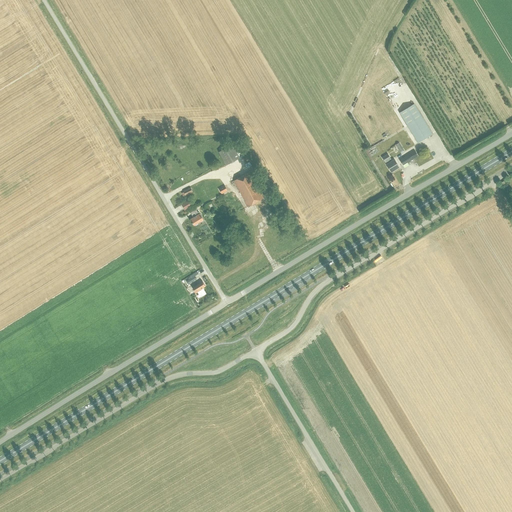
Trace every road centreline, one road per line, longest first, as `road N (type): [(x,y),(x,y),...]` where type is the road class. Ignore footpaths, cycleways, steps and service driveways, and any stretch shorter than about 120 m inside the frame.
road 1 (primary): [(0,461),(511,151)]
road 2 (unclassified): [(226,303),(43,0)]
road 3 (unclassified): [(226,303),(511,133)]
road 4 (unclassified): [(255,350),(293,326),(324,283),(511,170)]
road 5 (unclassified): [(0,479),(161,381),(217,372),(255,350)]
road 6 (unclassified): [(0,442),(226,303)]
road 7 (unclassified): [(353,511),(255,350)]
